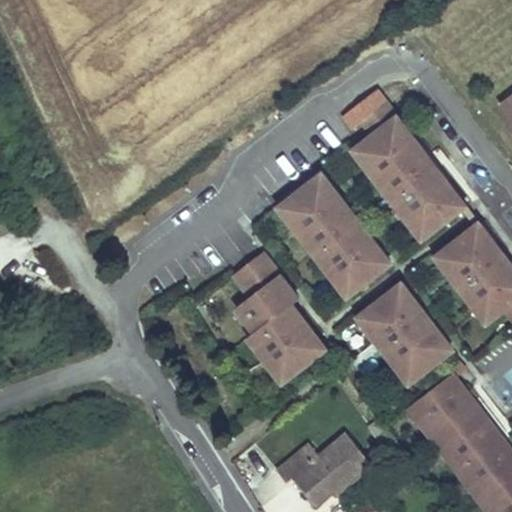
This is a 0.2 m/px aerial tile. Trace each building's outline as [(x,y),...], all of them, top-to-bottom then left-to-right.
[(511,101),(502,109),(511,122),(511,89),(510,91),(511,93),(511,101)] [(388,103),(365,122),(376,136),(356,151),(425,239),(464,208),(459,201),(462,199),(438,167),(435,170),(426,158),(429,156),(416,139),(413,142),(409,136),(412,134),(388,103)] [(438,167),(429,156),(426,158),(435,170),(438,167)] [(324,175),(281,208),(350,296),(393,263),(380,246),(377,249),(368,237),(371,235),(358,218),(355,221),(351,215),(354,213),(341,197),(338,199),(334,194),(337,191),(324,175)] [(467,206),(462,199),(459,201),(464,208),(467,206)] [(481,224),(478,226),(484,233),(487,231),(481,224)] [(439,257),(489,323),(508,308),(511,313),(511,263),(504,253),(501,255),(497,250),(500,248),(487,231),(484,233),(478,226),(439,257)] [(380,246),(371,235),(368,237),(377,249),(380,246)] [(265,255),(236,277),(253,300),(239,310),(256,333),(249,338),(283,383),(326,350),(313,333),(310,336),(302,324),(304,322),(293,306),(300,301),(287,284),(284,286),(280,281),(283,278),(265,255)] [(404,284),(361,317),(411,383),(454,349),(441,333),(439,335),(435,330),(438,327),(426,312),(423,314),(414,303),(417,300),(404,284)] [(313,333),(304,322),(302,324),(310,336),(313,333)] [(456,375),(420,403),(434,421),(426,427),(446,453),(454,447),(481,483),(473,489),(490,511),(497,511),(501,509),(503,511),(511,511),(511,456),(509,453),(511,451),(511,449),(494,425),(490,428),(486,422),(489,419),(470,395),(467,397),(462,391),(466,389),(456,375)] [(310,443),(276,471),(287,484),(293,479),(316,508),(334,492),(343,486),(345,490),(374,467),(348,435),(321,457),(310,443)] [(343,486),(334,492),(336,497),(345,490),(343,486)]
